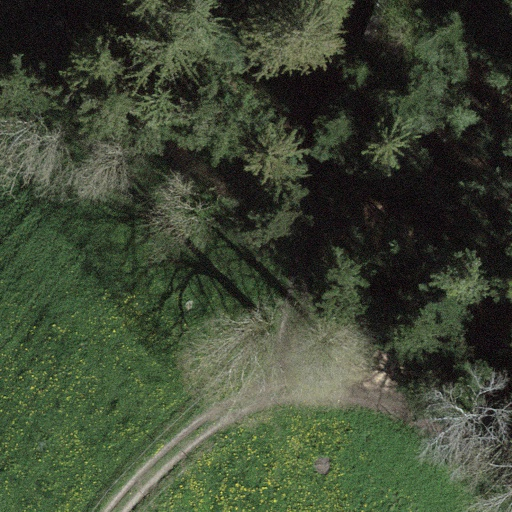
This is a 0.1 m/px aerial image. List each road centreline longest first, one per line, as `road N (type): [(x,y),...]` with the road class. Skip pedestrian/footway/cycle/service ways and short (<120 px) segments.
road 1 (track): [(511,485),(402,398),(315,382),(251,393),(184,431),(111,511)]
road 2 (track): [(251,393),(299,288),(327,176),(391,0)]
